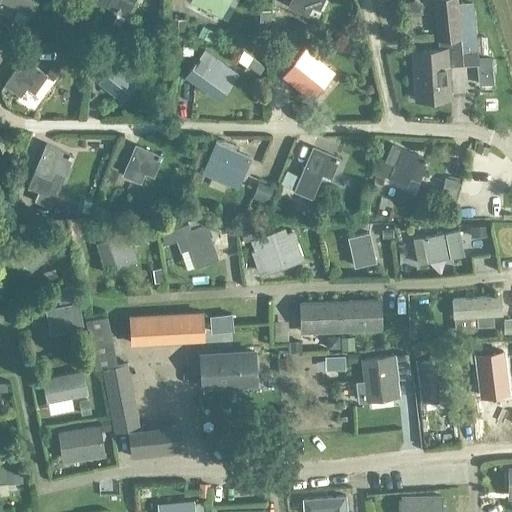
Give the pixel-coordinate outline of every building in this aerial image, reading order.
[(0,0),(2,2),(2,0),(18,9),(29,14),(36,0),(0,0)] [(94,0),(125,16),(133,0),(94,0)] [(192,0),(192,2),(220,17),(229,0),(192,0)] [(292,0),(288,7),(313,20),(323,0),(292,0)] [(432,0),(437,42),(438,42),(438,41),(460,39),(462,39),(461,33),(470,33),(475,32),(473,2),(459,3),(458,0),(432,0)] [(400,5),(401,19),(411,18),(420,17),(419,9),(414,4),(400,5)] [(412,35),(411,18),(401,19),(402,41),(402,43),(415,43),(415,37),(414,34),(412,35)] [(214,31),(202,26),(198,35),(209,41),(214,31)] [(275,27),(274,37),(283,38),(284,28),(275,27)] [(170,29),(170,34),(170,38),(184,38),(185,34),(185,29),(170,29)] [(282,76),(304,93),(311,98),(333,72),(305,48),(282,76)] [(236,73),(214,56),(205,49),(185,76),(194,83),(194,82),(209,93),(220,79),(228,84),(236,73)] [(461,50),(439,52),(413,54),(417,103),(450,100),(448,69),(462,68),(461,50)] [(243,51),(237,60),(247,67),(253,58),(243,51)] [(94,57),(94,66),(105,66),(105,57),(94,57)] [(118,59),(98,84),(113,96),(124,82),(131,88),(140,77),(118,59)] [(24,60),(6,86),(20,96),(31,83),(38,88),(46,76),(24,60)] [(497,64),(481,66),(482,77),(497,76),(497,64)] [(54,66),(47,76),(53,80),(60,71),(54,66)] [(315,144),(295,188),(312,196),(323,169),(333,174),(341,155),(315,144)] [(376,172),(385,177),(389,179),(389,178),(407,185),(410,177),(417,161),(426,164),(428,159),(392,144),(385,160),(379,159),(376,172)] [(47,145),(34,174),(51,181),(57,166),(66,170),(72,156),(47,145)] [(134,146),(122,175),(139,182),(145,167),(154,170),(160,157),(134,146)] [(223,147),(208,182),(232,193),(235,185),(237,186),(249,159),(223,147)] [(110,169),(106,179),(115,183),(119,173),(110,169)] [(194,174),(192,179),(201,183),(206,174),(196,170),(194,174)] [(445,177),(444,184),(458,187),(459,180),(445,177)] [(276,189),(259,182),(253,199),(269,205),(276,189)] [(81,211),(89,213),(92,202),(84,200),(81,211)] [(204,223),(183,230),(187,243),(195,268),(219,259),(211,235),(207,223),(204,223)] [(233,223),(222,224),(224,234),(234,232),(233,223)] [(256,224),(241,229),(245,238),(248,237),(259,269),(266,267),(267,271),(294,262),(284,232),(272,236),(270,231),(260,234),(256,224)] [(472,236),(484,235),(489,235),(489,226),(472,227),(472,236)] [(394,227),(385,228),(383,228),(384,237),(394,237),(394,227)] [(37,230),(13,253),(31,272),(56,249),(37,230)] [(446,233),(423,237),(428,262),(451,258),(464,255),(459,230),(446,233)] [(130,232),(107,239),(117,269),(139,261),(130,232)] [(370,233),(347,237),(354,268),(377,262),(370,233)] [(475,250),(476,274),(495,273),(494,249),(475,250)] [(164,281),(162,268),(153,269),(154,282),(164,281)] [(44,272),(47,280),(57,277),(55,269),(44,272)] [(70,290),(61,292),(63,301),(72,299),(70,290)] [(459,317),(477,316),(478,326),(493,325),(493,315),(502,315),(501,295),(457,298),(458,317),(459,317)] [(379,300),(299,303),(300,330),(380,326),(379,300)] [(77,304),(44,310),(49,332),(82,326),(77,304)] [(186,314),(188,340),(204,339),(202,313),(186,314)] [(172,314),(158,315),(160,341),(174,341),(172,314)] [(172,314),(174,341),(188,340),(186,314),(172,314)] [(209,316),(212,334),(233,332),(232,314),(209,316)] [(146,342),(160,341),(158,315),(144,316),(146,342)] [(108,316),(88,320),(86,320),(95,363),(116,359),(108,316)] [(132,343),(146,342),(144,316),(130,317),(132,343)] [(339,337),(328,338),(328,348),(339,347),(339,337)] [(341,337),(342,349),(353,349),(353,337),(341,337)] [(301,340),(290,340),(290,351),(302,350),(301,340)] [(413,359),(426,357),(424,346),(412,347),(413,359)] [(251,349),(198,352),(199,385),(252,382),(251,349)] [(482,396),(507,393),(500,352),(477,354),(482,396)] [(407,354),(363,360),(368,399),(394,396),(391,377),(410,374),(407,354)] [(326,356),(326,365),(327,364),(344,364),(344,356),(326,356)] [(443,357),(417,360),(422,400),(448,397),(443,357)] [(287,358),(280,359),(281,370),(288,369),(287,358)] [(127,363),(102,368),(114,432),(139,427),(127,363)] [(83,370),(42,378),(47,402),(88,394),(83,370)] [(7,382),(0,382),(0,392),(8,392),(7,382)] [(89,399),(79,400),(81,414),(91,413),(89,399)] [(100,424),(57,431),(62,463),(105,456),(100,424)] [(175,427),(129,431),(131,457),(177,453),(175,427)] [(0,461),(0,485),(22,482),(19,459),(0,461)] [(210,496),(210,482),(202,482),(201,496),(210,496)] [(345,511),(345,496),(302,499),(303,511),(345,511)] [(402,496),(401,511),(446,511),(440,511),(440,496),(402,496)] [(194,511),(194,504),(194,502),(158,506),(158,511),(194,511)]
